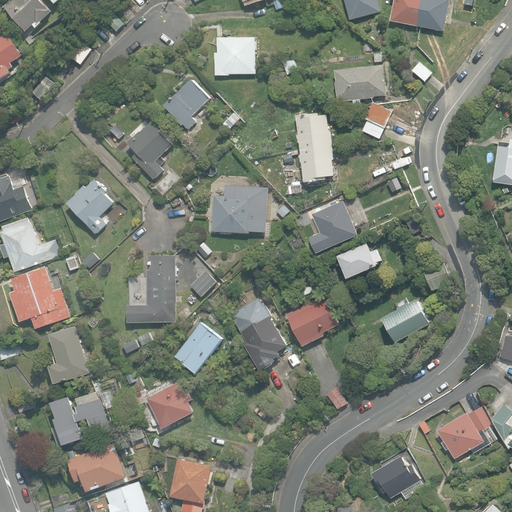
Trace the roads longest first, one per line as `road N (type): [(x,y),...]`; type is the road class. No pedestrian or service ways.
road 1 (residential): [(511,23),(449,106),(435,139),(439,186),(477,270),(474,329),(449,366),(354,424),(306,467),(292,511)]
road 2 (residential): [(63,100),(160,218)]
road 3 (residential): [(63,100),(168,9)]
